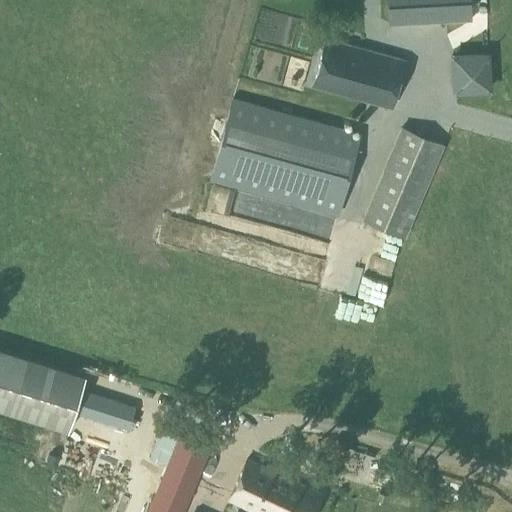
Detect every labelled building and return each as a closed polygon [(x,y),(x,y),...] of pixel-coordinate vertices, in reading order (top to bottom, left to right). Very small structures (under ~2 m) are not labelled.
[(388,0),(390,25),(473,20),(471,0),(388,0)] [(313,86),(393,107),(406,59),(326,38),(313,86)] [(497,55),(429,57),(430,76),(498,74),(497,55)] [(232,97),(210,181),(339,216),(362,132),(232,97)] [(402,126),(363,219),(406,237),(445,144),(402,126)] [(82,389),(87,375),(0,346),(0,408),(69,430),(75,412),(129,429),(136,406),(82,389)] [(153,425),(136,472),(155,479),(172,432),(153,425)] [(166,463),(200,477),(212,448),(179,433),(166,463)] [(258,511),(268,511),(285,475),(248,458),(230,499),(258,511)] [(184,511),(200,477),(166,463),(154,491),(145,511),(184,511)] [(285,475),(268,511),(312,511),(315,506),(322,492),(285,475)]
